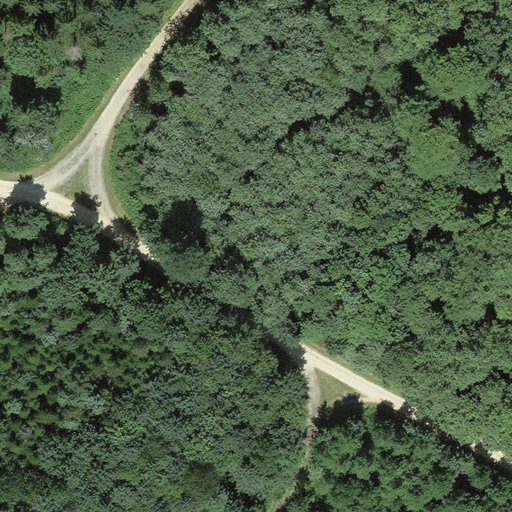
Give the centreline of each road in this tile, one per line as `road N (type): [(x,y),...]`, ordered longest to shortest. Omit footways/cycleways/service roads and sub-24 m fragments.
road 1 (track): [(0,175),(25,179),(327,380),(511,473)]
road 2 (track): [(0,200),(185,0)]
road 3 (track): [(280,511),(327,380)]
